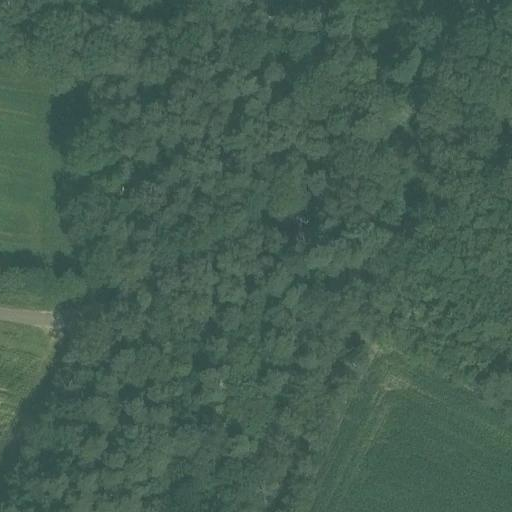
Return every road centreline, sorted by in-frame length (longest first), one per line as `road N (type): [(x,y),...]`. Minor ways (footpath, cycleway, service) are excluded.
road 1 (residential): [(511,110),(130,305),(71,323),(0,314)]
road 2 (track): [(261,511),(343,352)]
road 3 (track): [(452,139),(511,12)]
